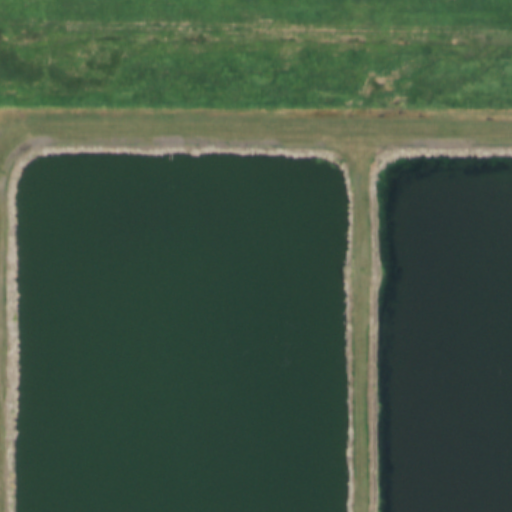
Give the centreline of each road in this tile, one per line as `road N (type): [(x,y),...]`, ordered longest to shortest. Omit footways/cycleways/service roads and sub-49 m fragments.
road 1 (track): [(0,151),(25,125),(54,120),(511,125)]
road 2 (track): [(362,125),(360,511)]
